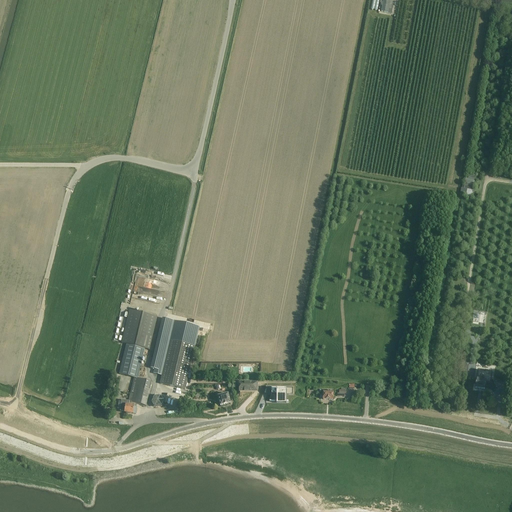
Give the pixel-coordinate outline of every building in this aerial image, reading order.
[(390,0),(383,0),(381,11),(388,12),(390,0)] [(463,189),(467,190),(472,191),(475,176),(466,174),(463,189)] [(157,317),(129,311),(122,343),(126,344),(119,374),(134,378),(137,379),(137,378),(144,349),(149,350),(157,317)] [(162,375),(160,384),(185,390),(187,378),(189,371),(195,347),(195,346),(199,328),(174,322),(170,341),(162,375)] [(485,343),(478,342),(477,349),(484,350),(485,343)] [(467,377),(469,362),(469,361),(460,360),(458,376),(467,377)] [(490,381),(492,372),(478,370),(477,380),(475,388),(485,389),(486,382),(489,382),(490,381)] [(151,382),(137,378),(137,379),(134,378),(130,393),(128,402),(121,401),(120,411),(125,412),(125,413),(133,414),(134,407),(136,407),(136,404),(146,406),(151,382)] [(277,395),(277,401),(280,401),(286,402),(286,390),(271,389),(271,394),(277,395)] [(333,400),(333,391),(332,391),(328,391),(328,392),(323,392),(323,400),(333,400)] [(228,395),(218,397),(220,407),(230,404),(228,395)] [(166,397),(153,396),(152,407),(166,407),(166,397)]
